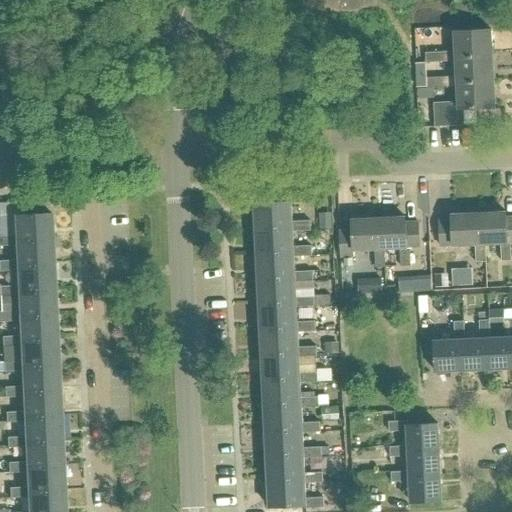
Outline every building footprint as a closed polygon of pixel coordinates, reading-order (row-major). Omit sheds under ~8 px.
[(493,29),(456,31),(457,52),(427,53),(427,63),(458,62),(458,57),(494,55),(493,29)] [(458,57),(458,62),(459,77),(428,78),(429,88),(459,87),(459,83),(496,82),(494,55),(458,57)] [(459,83),(459,87),(460,102),(436,103),(436,128),(466,126),(466,109),(497,108),(496,82),(459,83)] [(295,227),(295,231),(312,230),(311,221),(295,222),(294,202),(256,204),(257,229),(295,227)] [(510,243),(511,242),(511,217),(506,218),(505,212),(479,213),(480,244),(485,244),(501,243),(502,261),(511,261),(510,243)] [(479,213),(452,215),(452,220),(439,221),(440,246),(476,245),(476,263),(486,262),(485,244),(480,244),(479,213)] [(51,214),(14,216),(15,236),(0,236),(0,245),(15,245),(15,242),(52,240),(51,214)] [(405,217),(378,218),(379,249),(384,249),(400,248),(401,266),(410,266),(410,248),(419,247),(418,222),(405,223),(405,217)] [(352,231),(339,231),(340,257),(354,256),(354,250),(375,249),(376,267),(385,267),(384,249),(379,249),(378,218),(352,220),(352,231)] [(295,227),(257,229),(258,254),(296,253),(296,256),(313,255),(312,245),(296,246),(295,231),(295,227)] [(15,245),(16,261),(0,261),(0,265),(0,272),(16,271),(16,267),(53,266),(52,240),(15,242),(15,245)] [(297,272),(296,256),(296,253),(258,254),(260,280),(297,278),(298,282),(314,281),(314,271),(297,272)] [(17,296),(17,292),(54,291),(53,266),(16,267),(16,271),(17,286),(1,287),(1,296),(17,296)] [(297,278),(260,280),(261,305),(299,303),(299,307),(315,306),(315,295),(298,296),(298,282),(297,278)] [(398,280),(398,291),(430,289),(429,278),(398,280)] [(17,296),(18,311),(2,312),(3,322),(18,322),(18,317),(56,316),(54,291),(17,292),(17,296)] [(299,303),(261,305),(262,331),(300,329),(300,332),(317,331),(316,321),(300,322),(299,307),(299,303)] [(19,337),(3,338),(3,347),(19,347),(19,343),(57,341),(56,316),(18,317),(18,322),(19,337)] [(511,318),(506,319),(507,336),(492,337),(488,337),(490,369),(511,368),(511,318)] [(480,320),(481,338),(467,339),(463,339),(465,371),(490,369),(488,337),(492,337),(491,320),(480,320)] [(456,339),(436,340),(437,372),(465,371),(463,339),(467,339),(466,321),(455,322),(456,339)] [(300,329),(262,331),(263,356),(301,354),(301,358),(318,357),(317,346),(301,347),(300,332),(300,329)] [(20,368),(58,367),(57,341),(19,343),(19,347),(20,362),(4,363),(5,373),(20,372),(20,368)] [(301,354),(263,356),(265,381),(302,379),(302,382),(319,381),(319,373),(302,373),(301,358),(301,354)] [(21,397),(21,393),(59,391),(58,367),(20,368),(20,372),(21,387),(5,388),(6,398),(21,397)] [(302,379),(265,381),(266,406),(304,404),(304,408),(320,407),(320,396),(303,397),(302,382),(302,379)] [(21,397),(22,412),(6,413),(7,423),(22,422),(22,418),(60,417),(59,391),(21,393),(21,397)] [(304,404),(266,406),(267,431),(305,429),(305,433),(321,432),(321,422),(305,423),(304,408),(304,404)] [(341,422),(340,409),(324,410),(324,422),(341,422)] [(23,438),(8,439),(8,448),(23,447),(23,443),(61,442),(60,417),(22,418),(22,422),(23,438)] [(409,422),(391,422),(391,432),(409,431),(409,446),(410,450),(440,448),(439,424),(437,424),(409,425),(409,422)] [(306,448),(305,433),(305,429),(267,431),(268,457),(306,455),(306,458),(323,457),(322,447),(306,448)] [(23,443),(23,447),(24,462),(8,463),(9,474),(25,473),(24,469),(63,467),(61,442),(23,443)] [(409,446),(392,447),(392,457),(410,456),(411,472),(411,475),(441,473),(440,448),(410,450),(409,446)] [(307,474),(306,458),(306,455),(268,457),(269,481),(307,479),(308,483),(324,482),(323,473),(307,474)] [(25,473),(25,487),(10,488),(10,498),(25,497),(25,494),(64,492),(63,467),(24,469),(25,473)] [(411,472),(393,472),(394,482),(411,482),(412,503),(443,502),(441,473),(411,475),(411,472)] [(307,479),(269,481),(271,507),(307,505),(307,509),(325,508),(325,498),(308,498),(308,483),(307,479)] [(25,497),(26,511),(64,511),(64,492),(25,494),(25,497)]
